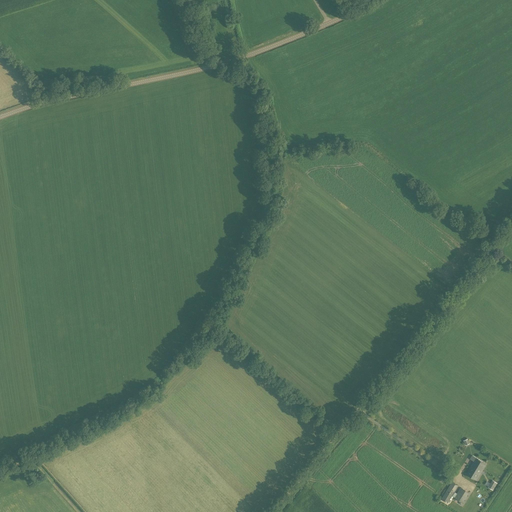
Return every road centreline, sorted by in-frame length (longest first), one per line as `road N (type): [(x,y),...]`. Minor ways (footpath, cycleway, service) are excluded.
road 1 (tertiary): [(0,117),(36,101),(206,69),(379,0)]
road 2 (unclassified): [(358,411),(511,222)]
road 3 (track): [(273,511),(358,411)]
